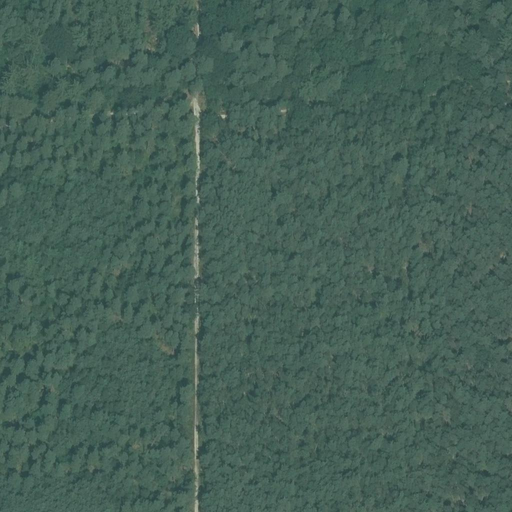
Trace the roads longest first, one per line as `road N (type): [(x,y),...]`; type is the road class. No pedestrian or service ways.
road 1 (track): [(197,109),(511,76)]
road 2 (track): [(198,295),(192,511)]
road 3 (track): [(197,109),(0,123)]
road 4 (track): [(197,109),(198,295)]
